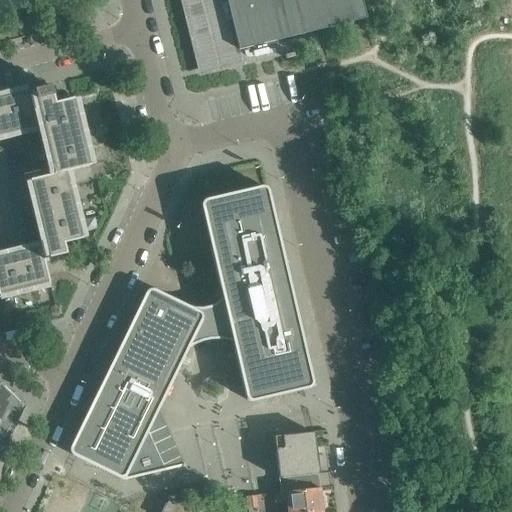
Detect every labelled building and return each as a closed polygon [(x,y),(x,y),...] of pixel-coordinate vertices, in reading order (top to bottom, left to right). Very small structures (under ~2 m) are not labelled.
[(19,0),(0,0),(0,14),(22,9),(19,0)] [(181,0),(186,16),(183,16),(189,39),(192,38),(196,57),(194,58),(195,60),(197,59),(199,67),(206,65),(208,73),(236,66),(241,65),(254,62),(260,60),(271,57),(277,56),(283,54),(284,59),(293,57),(292,53),(297,51),(293,35),(311,31),(320,28),(353,20),(365,17),(362,6),(360,0),(181,0)] [(36,108),(52,173),(52,174),(64,171),(65,171),(88,166),(71,98),(53,102),(49,84),(0,96),(0,134),(35,126),(31,109),(36,108)] [(43,259),(65,253),(66,253),(63,242),(81,238),(65,171),(64,171),(52,174),(52,173),(29,179),(46,246),(0,257),(0,293),(48,282),(46,274),(43,259)] [(69,448),(69,449),(70,451),(70,452),(71,453),(71,454),(72,455),(75,456),(121,479),(122,479),(124,479),(125,479),(183,465),(157,408),(187,347),(188,348),(194,344),(201,341),(209,340),(217,339),(224,340),(232,342),(235,354),(234,354),(244,396),(245,397),(245,399),(246,400),(248,401),(249,401),(250,401),(252,401),(288,393),(288,392),(301,389),(307,388),(308,387),(309,387),(310,386),(311,384),(311,383),(311,382),(311,381),(267,191),(267,190),(266,189),(265,188),(264,187),(263,187),(261,186),(260,186),(241,191),(241,190),(205,199),(204,199),(203,200),(202,201),(201,202),(200,203),(200,204),(200,205),(200,207),(210,248),(222,297),(221,297),(215,302),(209,306),(201,307),(196,307),(193,307),(186,305),(173,299),(172,301),(160,294),(161,292),(154,289),(153,289),(152,288),(150,288),(149,289),(148,289),(147,290),(146,291),(145,292),(126,331),(70,447),(69,448)] [(0,443),(5,434),(9,433),(21,408),(20,408),(22,406),(0,382),(0,443)] [(278,478),(316,474),(317,473),(312,432),(311,432),(273,436),(278,478)] [(318,487),(317,481),(316,474),(278,478),(279,492),(318,487)] [(318,487),(279,492),(273,493),(274,503),(286,502),(286,511),(311,511),(321,511),(321,509),(323,508),(322,498),(320,498),(318,487)] [(208,511),(210,509),(184,496),(182,500),(170,494),(161,511),(208,511)] [(247,497),(248,509),(258,508),(256,496),(247,497)]
